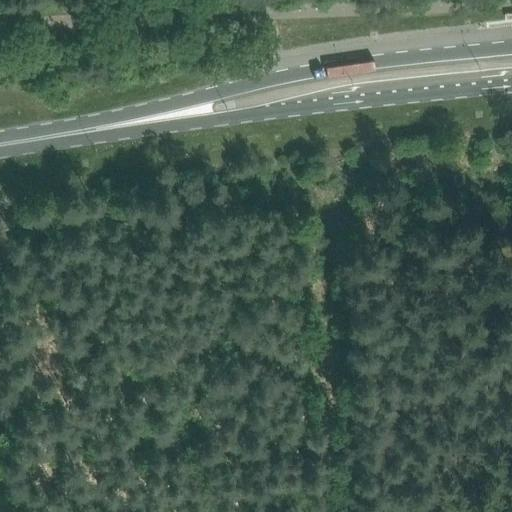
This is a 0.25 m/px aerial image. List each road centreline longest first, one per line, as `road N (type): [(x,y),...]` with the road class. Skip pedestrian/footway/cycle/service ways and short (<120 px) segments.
road 1 (primary): [(511,47),(293,74),(139,122)]
road 2 (primary): [(139,122),(511,86)]
road 3 (primary): [(139,122),(0,145)]
